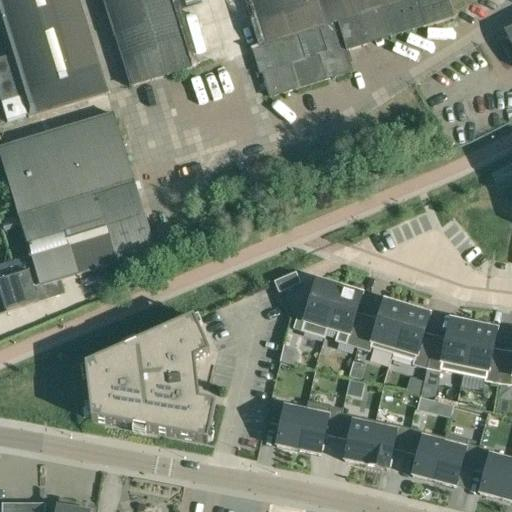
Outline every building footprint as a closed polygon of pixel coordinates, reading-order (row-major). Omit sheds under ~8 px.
[(0,60),(0,98),(2,104),(7,123),(28,117),(28,119),(106,95),(77,0),(0,0),(0,56),(1,61),(0,60)] [(102,0),(129,88),(192,69),(170,0),(102,0)] [(409,1),(408,0),(250,0),(256,21),(251,23),(258,47),(252,49),(259,71),(260,74),(263,73),(270,97),(351,73),(349,65),(352,64),(348,51),(367,46),(358,17),(383,10),(409,1)] [(451,22),(444,0),(416,0),(409,2),(409,1),(383,10),(391,34),(423,24),(425,30),(451,22)] [(0,149),(0,157),(19,219),(57,208),(134,185),(113,116),(0,149)] [(19,219),(28,250),(47,244),(59,283),(60,282),(60,283),(155,254),(134,185),(57,208),(19,219)] [(201,229),(206,243),(214,241),(209,226),(201,229)] [(0,290),(7,313),(65,296),(62,289),(60,283),(60,282),(59,283),(47,244),(28,250),(35,272),(0,282),(0,290)] [(274,284),(274,285),(279,295),(301,285),(296,274),(295,274),(274,284)] [(323,340),(328,322),(339,289),(316,282),(306,316),(298,314),(293,331),(301,333),(323,340)] [(345,347),(357,350),(364,328),(352,324),(364,295),(345,289),(340,288),(339,291),(327,331),(341,336),(348,338),(345,347)] [(364,328),(357,350),(370,355),(373,346),(373,345),(394,352),(407,309),(384,303),(376,331),(364,328)] [(407,309),(394,352),(416,359),(413,367),(426,371),(432,347),(420,345),(430,316),(407,309)] [(88,395),(88,401),(89,408),(93,407),(94,412),(94,419),(91,419),(91,422),(124,429),(133,430),(133,427),(147,429),(146,433),(166,437),(201,444),(206,444),(208,445),(208,443),(209,435),(210,434),(211,425),(213,415),(215,405),(199,402),(198,393),(196,372),(195,362),(210,355),(206,346),(201,337),(197,328),(193,319),(154,336),(136,344),(137,346),(125,352),(124,350),(116,353),(85,367),(85,370),(89,369),(90,376),(90,381),(86,382),(87,388),(88,395)] [(450,322),(444,350),(433,347),(426,371),(440,374),(441,372),(463,377),(473,326),(450,322)] [(490,360),(497,331),(473,326),(463,377),(485,381),(484,384),(498,387),(502,362),(490,360)] [(498,387),(511,388),(511,363),(502,362),(498,387)] [(276,448),(297,452),(306,413),(286,409),(287,404),(274,401),(269,425),(280,427),(276,448)] [(297,452),(320,457),(325,437),(337,439),(342,416),(343,411),(308,404),(306,413),(297,452)] [(376,423),(342,416),(337,439),(348,442),(344,463),(366,467),(376,423)] [(366,467),(388,472),(393,451),(405,454),(411,431),(376,423),(366,467)] [(433,483),(444,440),(411,431),(405,454),(417,457),(412,478),(433,483)] [(433,483),(455,489),(461,469),(473,472),(479,449),(467,446),(468,441),(446,435),(444,440),(433,483)] [(479,496),(501,502),(511,463),(491,457),(492,453),(479,449),(473,472),(484,475),(479,496)] [(511,462),(511,463),(501,502),(511,504),(511,462)]
